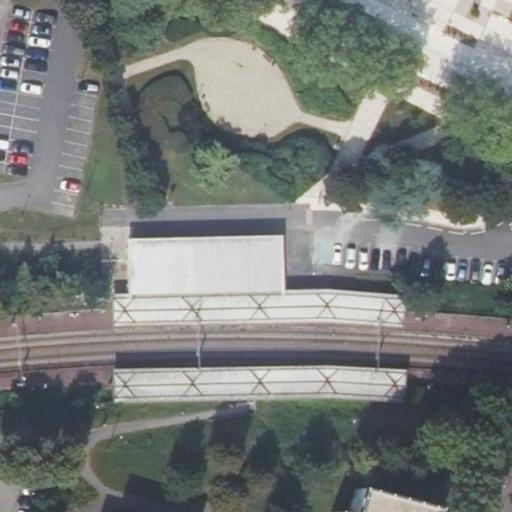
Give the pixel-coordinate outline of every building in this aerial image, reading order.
[(129,237),(129,246),(140,246),(172,246),(191,246),(191,253),(191,267),(191,294),(209,293),(262,293),(282,292),(281,236),(129,237)] [(129,246),(129,294),(191,294),(191,267),(191,253),(191,246),(172,246),(140,246),(129,246)] [(117,294),(111,294),(111,310),(111,325),(329,325),(401,330),(403,311),(403,301),(403,297),(282,292),(262,293),(209,293),(191,294),(129,294),(117,294)] [(384,401),(405,402),(406,390),(407,372),(330,367),(112,368),(112,386),(168,386),(168,392),(168,400),(246,400),(295,400),(384,401)] [(168,386),(112,386),(112,394),(112,400),(168,400),(168,392),(168,386)] [(429,511),(430,509),(357,490),(350,511),(429,511)]
